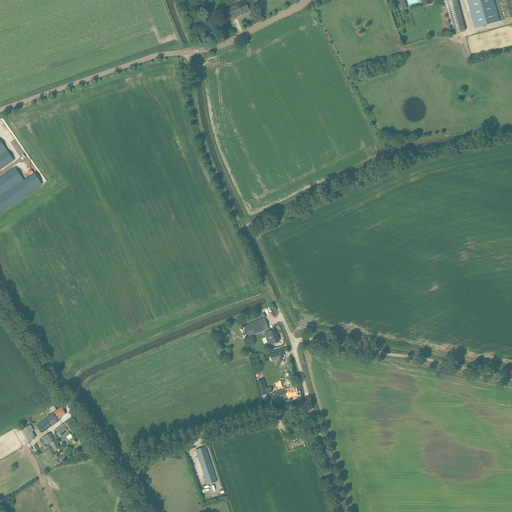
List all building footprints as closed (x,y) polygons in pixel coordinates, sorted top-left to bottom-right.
[(244,0),(223,10),(228,20),(249,10),(244,0)] [(442,0),(452,34),(465,31),(456,0),(442,0)] [(493,0),(467,0),(475,28),(499,21),(493,0)] [(0,141),(0,169),(13,160),(0,141)] [(0,213),(32,191),(42,184),(34,173),(24,180),(24,181),(15,168),(0,178),(0,213)] [(250,324),(244,327),(247,337),(253,335),(263,331),(268,329),(264,319),(259,321),(250,324)] [(279,342),(276,333),(274,334),(273,330),(266,333),(267,337),(269,336),(271,341),(269,342),(270,346),(274,344),(279,342)] [(284,357),(282,351),(270,355),(271,361),(284,357)] [(263,380),(257,382),(261,396),(267,394),(267,393),(272,392),(270,388),(266,389),(263,380)] [(286,389),(274,392),(276,402),(287,399),(287,398),(296,395),(294,388),(286,391),(286,389)] [(57,411),(54,412),(59,419),(62,416),(65,414),(64,413),(61,408),(57,411)] [(59,419),(54,412),(53,413),(36,426),(41,433),(60,420),(59,419)] [(25,437),(31,433),(33,431),(29,425),(21,430),(25,437)] [(56,434),(61,441),(70,434),(65,427),(56,434)] [(46,445),(54,440),(50,433),(41,438),(46,445)] [(51,443),(55,451),(60,448),(55,441),(51,443)] [(205,447),(195,450),(207,485),(216,482),(205,447)]
